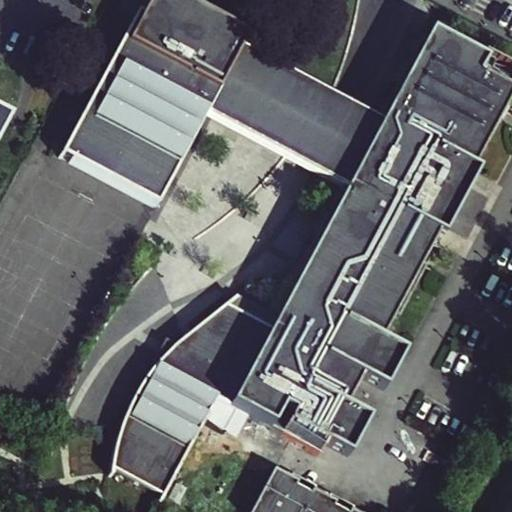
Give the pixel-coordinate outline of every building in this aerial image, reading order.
[(136,12),(42,189),(138,240),(204,116),(212,102),(199,95),(203,87),(207,89),(218,69),(214,67),(218,60),(231,66),(241,48),(237,46),(151,0),(149,0),(141,14),(136,12)] [(244,33),(181,0),(151,0),(237,46),(244,33)] [(302,259),(296,271),(305,276),(281,322),(275,333),(227,308),(234,300),(232,298),(179,353),(169,348),(155,373),(158,374),(155,378),(147,389),(139,400),(132,412),(126,425),(121,438),(117,451),(113,465),(112,471),(115,472),(116,467),(163,492),(161,497),(163,498),(218,395),(321,450),(396,310),(401,312),(429,261),(423,258),(511,92),(511,90),(478,72),(483,63),(478,60),(427,33),(426,37),(431,40),(385,125),(384,128),(369,139),(374,146),(349,194),(344,202),(312,264),(302,259)] [(384,128),(385,125),(241,48),(231,66),(218,60),(214,67),(218,69),(207,89),(203,87),(199,95),(212,102),(204,116),(349,194),(374,146),(369,139),(384,128)] [(511,72),(481,56),(478,60),(483,63),(478,72),(511,90),(511,72)] [(275,333),(281,322),(236,298),(234,300),(227,308),(275,333)] [(295,472),(278,463),(251,511),(370,511),(371,511),(354,503),(350,510),(329,499),(333,492),(316,483),(313,490),(291,479),(295,472)] [(316,483),(295,472),(291,479),(313,490),(316,483)] [(354,503),(333,492),(329,499),(350,510),(354,503)]
